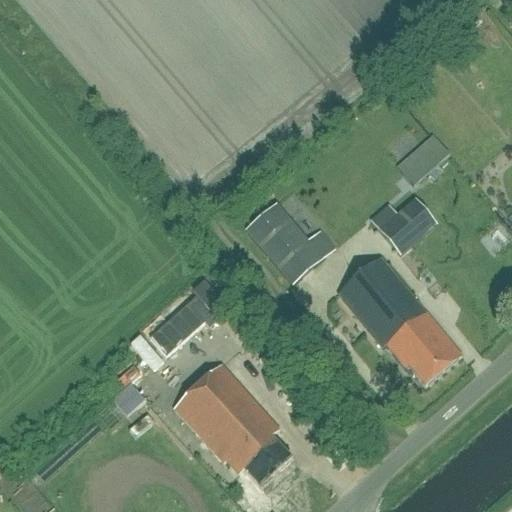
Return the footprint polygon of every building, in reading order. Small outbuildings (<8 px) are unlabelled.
[(432,140),(429,142),(395,172),(411,191),(448,159),(432,140)] [(387,210),(370,225),(400,260),(435,230),(413,204),(395,219),(387,210)] [(273,209),(241,237),(289,292),(334,254),(318,236),(305,246),(273,209)] [(461,360),(425,316),(381,262),(334,300),(379,354),(384,350),(403,375),(408,371),(424,390),(461,360)] [(291,466),(271,443),(280,436),(223,372),(223,371),(222,370),(221,371),(175,412),(173,413),(175,415),(175,414),(223,469),(226,466),(239,480),(244,475),(260,493),(261,493),(262,492),(272,483),(274,482),(273,482),(278,477),(279,478),(280,476),(290,467),(290,468),(291,467),(291,466)] [(130,389),(112,405),(127,422),(145,406),(130,389)]
